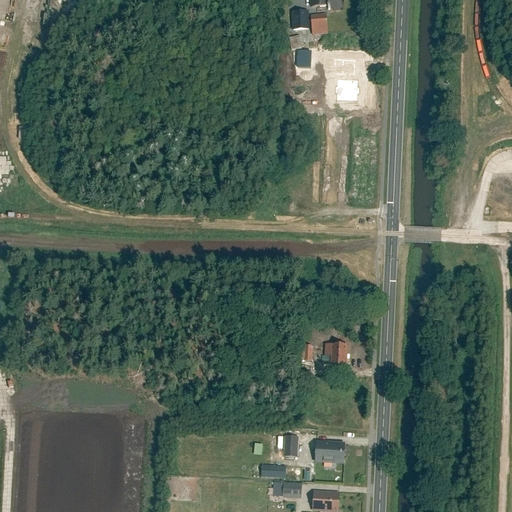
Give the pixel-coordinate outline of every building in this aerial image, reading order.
[(310,0),(311,10),(329,9),(329,12),(342,11),(341,0),(310,0)] [(329,36),(327,15),(311,17),(313,37),(329,36)] [(300,36),(290,37),(292,49),(302,48),(300,36)] [(350,366),(351,345),(329,344),(328,356),(335,356),(334,365),(350,366)] [(298,456),(298,438),(287,438),(287,456),(298,456)] [(346,445),(319,444),(318,463),(346,464),(346,445)] [(286,468),(263,467),(262,477),(286,478),(286,468)] [(275,496),(285,496),(286,484),(276,484),(275,496)] [(303,498),(303,485),(286,484),(285,496),(285,498),(303,498)] [(341,494),(317,493),(316,511),(340,511),(341,494)]
